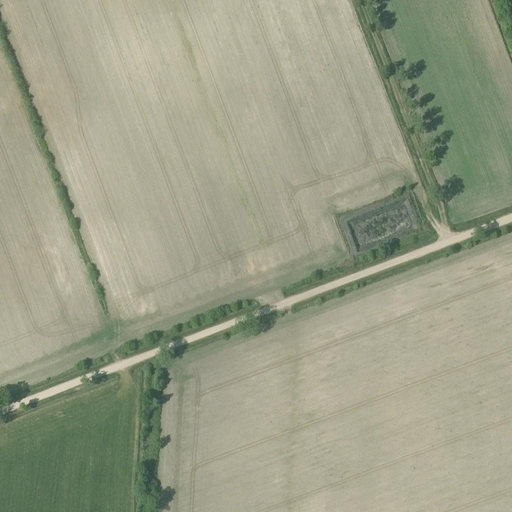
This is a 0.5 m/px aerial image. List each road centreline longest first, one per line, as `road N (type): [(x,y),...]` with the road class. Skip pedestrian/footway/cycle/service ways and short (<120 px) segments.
road 1 (track): [(511,218),(0,412)]
road 2 (track): [(360,0),(451,241)]
